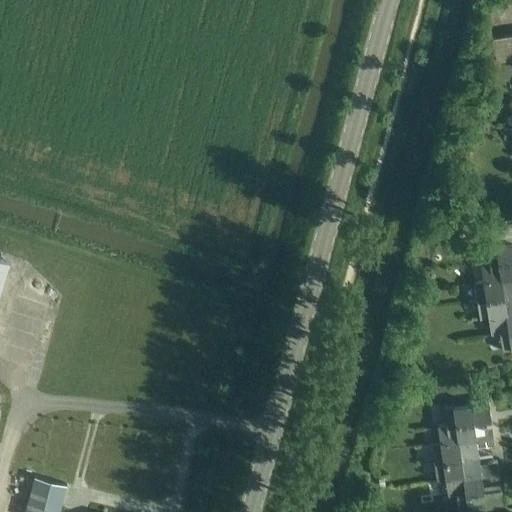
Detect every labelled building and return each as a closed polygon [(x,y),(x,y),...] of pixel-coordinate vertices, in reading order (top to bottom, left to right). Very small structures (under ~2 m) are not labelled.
[(507,59),(504,34),(492,36),(495,61),(507,59)] [(489,263),(511,259),(511,240),(487,245),(489,262),(489,263)] [(0,290),(10,257),(0,253),(0,290)] [(489,262),(481,263),(481,264),(483,281),(511,276),(511,259),(489,263),(489,262)] [(511,293),(511,276),(483,281),(474,282),(477,299),(511,293)] [(511,311),(511,293),(477,299),(479,317),(488,316),(488,315),(511,311)] [(511,311),(488,315),(488,316),(491,333),(499,332),(499,331),(511,329),(511,311)] [(511,329),(499,331),(499,332),(502,349),(511,347),(511,329)] [(473,420),(473,421),(490,418),(487,399),(444,406),(446,424),(447,424),(473,420)] [(475,432),(473,421),(473,420),(447,424),(446,424),(437,425),(440,442),(440,443),(476,437),(475,432)] [(491,426),(483,427),(483,431),(484,436),(493,435),(491,426)] [(483,431),(475,432),(476,437),(476,442),(485,441),(484,436),(483,431)] [(484,436),(485,441),(485,445),(494,443),(493,435),(484,436)] [(478,454),(476,442),(476,437),(440,443),(440,442),(431,444),(434,461),(478,454)] [(481,472),(480,467),(478,454),(434,461),(436,479),(445,478),(445,477),(481,472)] [(489,470),(498,469),(497,460),(488,462),(489,466),(489,470)] [(489,466),(480,467),(481,472),(481,477),(490,475),(489,470),(489,466)] [(498,469),(489,470),(490,475),(491,480),(499,478),(498,469)] [(483,489),(481,477),(481,472),(445,477),(445,478),(448,495),(457,493),(483,489)] [(58,511),(67,481),(38,473),(27,511),(58,511)] [(457,493),(460,511),(503,505),(501,486),(483,489),(457,493)]
